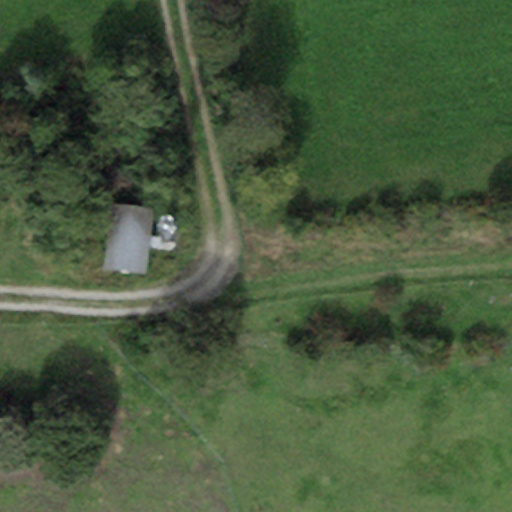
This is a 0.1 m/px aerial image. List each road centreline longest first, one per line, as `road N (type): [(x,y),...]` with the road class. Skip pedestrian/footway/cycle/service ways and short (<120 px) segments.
road 1 (track): [(216,268),(511,256)]
road 2 (track): [(216,268),(222,220),(172,0)]
road 3 (track): [(0,294),(166,299),(216,268)]
